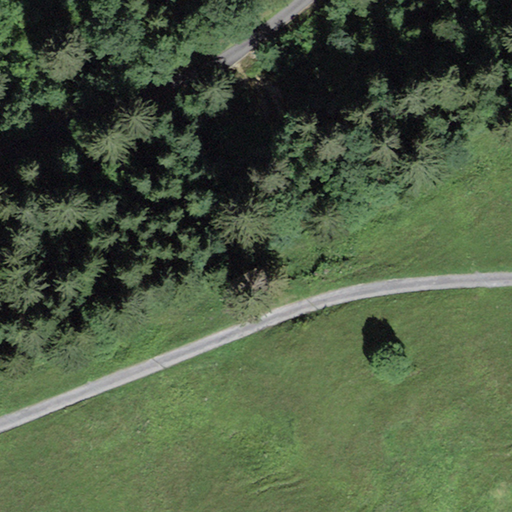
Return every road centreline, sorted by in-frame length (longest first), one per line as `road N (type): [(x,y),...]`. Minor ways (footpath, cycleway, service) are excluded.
road 1 (track): [(511,278),(371,286),(0,425)]
road 2 (track): [(294,0),(119,115),(0,153)]
